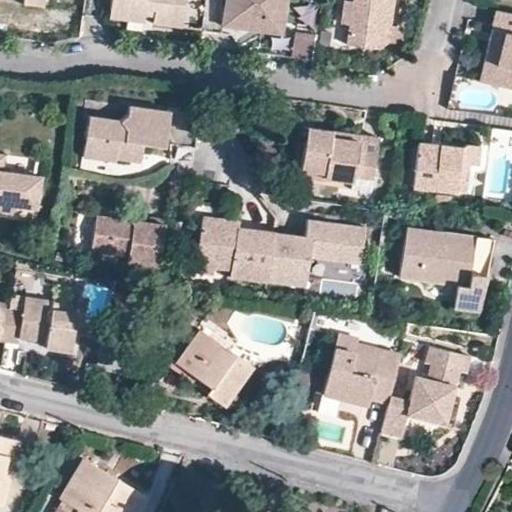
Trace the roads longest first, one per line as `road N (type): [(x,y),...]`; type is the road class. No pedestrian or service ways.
road 1 (residential): [(460,507),(0,388)]
road 2 (residential): [(236,69),(393,90),(438,57),(451,0)]
road 3 (residential): [(236,69),(0,54)]
road 4 (residential): [(511,390),(460,507)]
